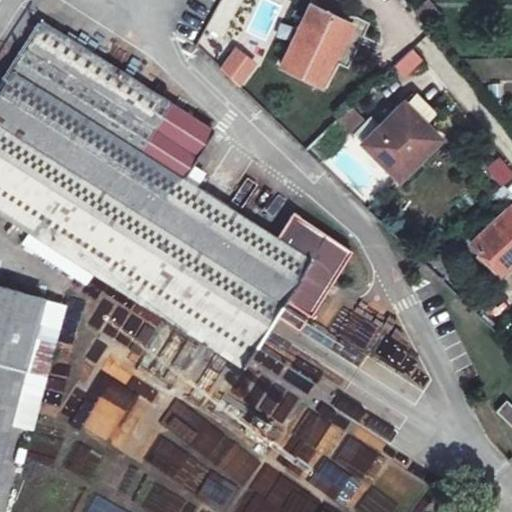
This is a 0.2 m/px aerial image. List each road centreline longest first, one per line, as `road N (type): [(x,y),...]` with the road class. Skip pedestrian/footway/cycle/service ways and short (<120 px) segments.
road 1 (unknown): [(511,486),(441,382),(397,282),(342,201),(106,0)]
road 2 (unknown): [(511,144),(392,0)]
